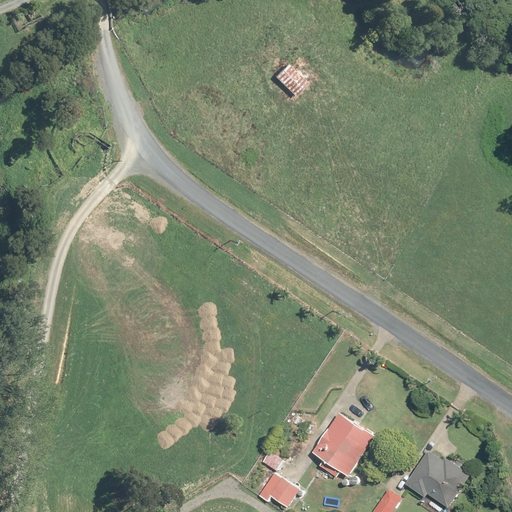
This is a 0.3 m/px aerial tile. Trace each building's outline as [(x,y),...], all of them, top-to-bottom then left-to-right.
[(289,59),(276,73),(295,93),(309,79),(289,59)] [(326,459),(322,465),(340,477),(344,471),(352,476),(379,435),(343,412),(316,452),(326,459)] [(432,449),(410,482),(450,509),(472,476),(432,449)] [(272,451),(265,462),(278,471),(286,460),(272,451)] [(276,472),(262,495),(271,501),(273,496),(291,507),(302,488),(276,472)] [(375,511),(394,511),(404,498),(391,489),(375,511)]
